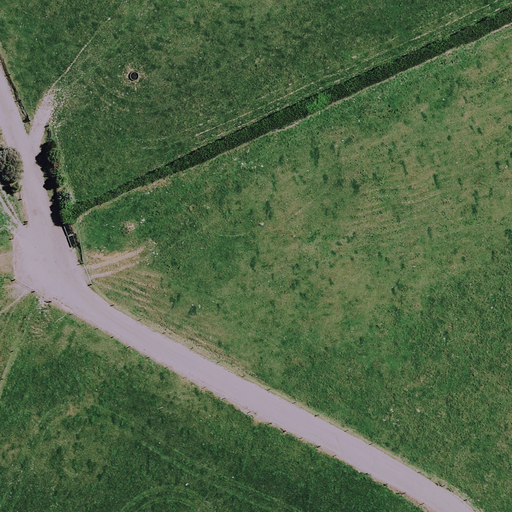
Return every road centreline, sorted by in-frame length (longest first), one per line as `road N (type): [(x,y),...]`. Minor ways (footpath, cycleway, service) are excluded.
road 1 (track): [(0,256),(72,253),(126,317),(434,485),(456,511)]
road 2 (track): [(0,382),(72,253),(0,67)]
